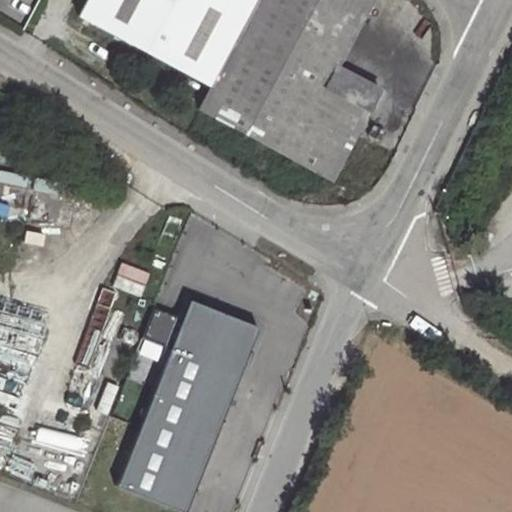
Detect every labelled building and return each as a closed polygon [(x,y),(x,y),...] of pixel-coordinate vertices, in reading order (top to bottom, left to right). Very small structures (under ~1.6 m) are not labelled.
[(214,89),(259,0),(89,0),(81,17),(214,89)] [(377,5),(367,0),(259,0),(214,89),(201,113),(335,186),(382,100),(341,75),(377,5)] [(0,170),(0,183),(25,187),(27,174),(0,170)] [(58,195),(60,183),(35,178),(32,190),(58,195)] [(0,202),(0,216),(7,218),(11,206),(0,202)] [(88,368),(115,293),(100,288),(74,362),(88,368)] [(113,489),(168,511),(183,511),(258,334),(189,305),(182,323),(153,311),(140,342),(169,354),(113,489)] [(16,331),(7,351),(17,356),(27,336),(16,331)] [(107,414),(116,387),(105,383),(96,411),(107,414)]
